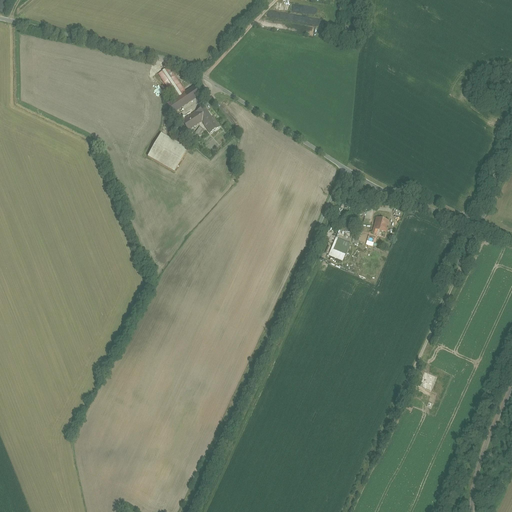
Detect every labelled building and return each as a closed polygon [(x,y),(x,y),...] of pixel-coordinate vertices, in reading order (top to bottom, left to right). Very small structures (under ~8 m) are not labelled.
[(298,22),(298,19),(296,19),(296,15),(286,14),(285,21),(298,22)] [(174,99),(184,92),(168,68),(158,75),(174,99)] [(174,99),(166,104),(173,114),(199,97),(198,96),(192,87),(184,92),(174,99)] [(203,107),(177,124),(184,135),(201,123),(209,134),(217,128),(203,107)] [(194,135),(198,138),(203,129),(199,127),(194,135)] [(187,149),(161,134),(147,158),(173,173),(187,149)] [(384,233),(388,221),(383,220),(376,218),(373,230),(384,233)] [(343,262),(349,248),(335,242),(329,255),(343,262)]
